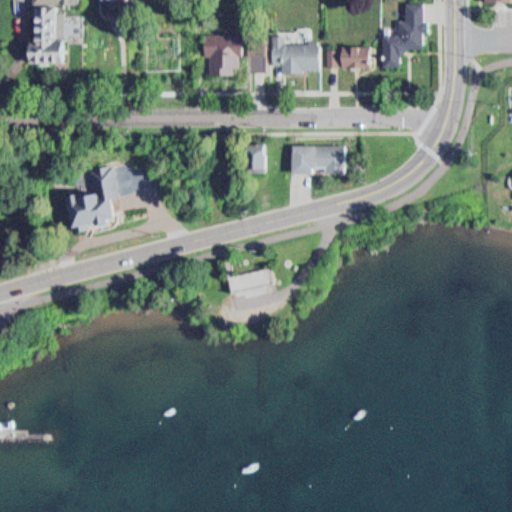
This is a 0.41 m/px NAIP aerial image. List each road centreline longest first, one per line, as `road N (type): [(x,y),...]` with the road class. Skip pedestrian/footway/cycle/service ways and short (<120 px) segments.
road 1 (tertiary): [(0,292),(390,187),(426,157),(450,115)]
road 2 (tertiary): [(450,115),(0,116)]
